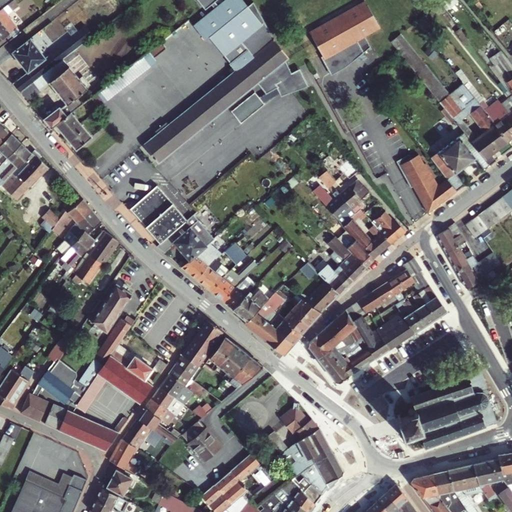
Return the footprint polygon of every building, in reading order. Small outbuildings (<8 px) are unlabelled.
[(0,0),(0,10),(6,6),(9,3),(6,0),(0,0)] [(215,9),(194,25),(205,40),(209,37),(218,48),(220,50),(225,51),(228,51),(232,49),(241,42),(248,50),(269,33),(253,2),(248,6),(243,0),(225,0),(218,5),(215,2),(217,0),(197,0),(205,9),(211,5),(215,9)] [(323,55),(324,58),(328,56),(332,65),(352,54),(354,57),(370,47),(365,37),(381,28),(366,1),(310,31),(323,55)] [(6,6),(9,10),(15,6),(11,2),(9,3),(6,6)] [(0,47),(13,38),(0,21),(0,17),(9,10),(6,6),(0,10),(0,47)] [(15,28),(19,33),(35,21),(30,15),(15,28)] [(39,27),(35,21),(19,33),(13,38),(0,47),(0,65),(14,55),(28,72),(14,84),(21,92),(74,51),(84,43),(93,36),(85,27),(45,58),(28,36),(39,27)] [(248,50),(231,63),(236,70),(166,126),(165,124),(158,130),(160,132),(144,145),(158,163),(258,83),(267,94),(276,87),(280,92),(299,87),(293,75),(286,61),(289,58),(269,33),(248,50)] [(445,109),(456,122),(460,119),(462,120),(467,116),(402,34),(392,42),(393,43),(390,46),(392,50),(396,47),(399,51),(445,109)] [(220,50),(218,48),(231,63),(248,50),(241,42),(232,49),(228,51),(225,51),(220,50)] [(103,87),(103,88),(110,96),(156,60),(153,56),(161,50),(157,45),(148,52),(113,79),(103,87)] [(324,58),(323,55),(321,56),(331,75),(344,68),(370,47),(354,57),(352,54),(332,65),(328,56),(324,58)] [(21,92),(28,101),(41,91),(40,90),(50,83),(67,104),(87,89),(86,88),(89,85),(82,76),(78,79),(66,63),(77,54),(74,51),(21,92)] [(499,63),(510,77),(511,79),(511,78),(511,66),(506,58),(499,63)] [(299,70),(293,75),(299,87),(280,92),(282,94),(313,87),(299,70)] [(231,112),(241,125),(265,106),(264,104),(280,92),(276,87),(267,94),(260,100),(255,93),(231,112)] [(78,99),(82,104),(89,99),(93,96),(88,91),(78,99)] [(93,96),(89,99),(99,111),(104,107),(95,95),(93,96)] [(509,115),(511,118),(511,96),(500,105),(508,115),(509,115)] [(69,107),(72,111),(82,104),(78,99),(69,107)] [(490,166),(496,161),(491,155),(508,142),(485,113),(479,104),(475,99),(465,106),(465,110),(484,134),(477,139),(464,123),(459,127),(465,134),(490,166)] [(330,108),(327,104),(324,101),(309,114),(311,116),(315,122),(330,108)] [(479,104),(485,113),(508,142),(511,139),(511,118),(509,115),(508,115),(500,105),(498,102),(489,109),(483,101),(479,104)] [(59,107),(44,119),(52,128),(55,125),(69,114),(65,110),(62,111),(59,107)] [(456,122),(445,109),(442,111),(453,125),(456,122)] [(69,114),(55,125),(77,149),(92,136),(71,113),(69,114)] [(4,126),(0,129),(0,146),(12,134),(4,126)] [(299,139),(293,132),(286,138),(292,145),(299,139)] [(22,143),(12,134),(0,146),(0,165),(8,158),(22,143)] [(465,134),(431,158),(447,179),(456,191),(464,185),(456,173),(475,159),(484,170),(490,166),(465,134)] [(22,143),(8,158),(12,162),(0,174),(0,183),(2,185),(32,153),(22,143)] [(35,150),(32,153),(2,185),(1,186),(17,199),(29,186),(31,187),(48,167),(39,159),(41,156),(35,150)] [(409,154),(396,161),(410,188),(413,186),(401,164),(411,159),(409,154)] [(411,159),(401,164),(413,186),(419,198),(422,197),(425,201),(422,202),(427,213),(456,191),(447,179),(438,186),(425,163),(424,164),(418,155),(411,159)] [(319,178),(329,189),(336,183),(327,172),(319,178)] [(359,180),(344,192),(355,204),(359,200),(369,192),(359,180)] [(140,212),(137,216),(161,244),(187,221),(157,186),(135,206),(140,212)] [(314,192),(331,212),(338,219),(351,208),(340,195),(331,203),(324,196),(327,194),(320,186),(314,192)] [(355,204),(344,192),(340,195),(351,208),(355,204)] [(511,210),(511,199),(508,193),(502,198),(511,210)] [(77,197),(57,222),(61,225),(67,218),(71,215),(76,222),(78,224),(83,220),(82,218),(92,209),(81,197),(82,197),(79,194),(77,197)] [(502,198),(496,202),(506,215),(511,210),(502,198)] [(496,202),(490,206),(500,219),(506,215),(496,202)] [(131,209),(137,216),(140,212),(135,206),(131,209)] [(490,206),(485,210),(494,223),(500,219),(490,206)] [(83,220),(78,224),(76,222),(70,231),(78,238),(84,232),(87,234),(88,233),(102,221),(92,209),(82,218),(83,220)] [(485,210),(478,215),(487,227),(487,229),(494,223),(485,210)] [(390,243),(404,230),(395,220),(393,221),(385,211),(371,221),(375,226),(390,243)] [(187,221),(161,244),(158,247),(164,253),(175,244),(190,260),(211,242),(214,239),(194,215),(187,221)] [(471,220),(480,232),(487,227),(478,215),(471,220)] [(344,226),(351,234),(372,259),(390,243),(375,226),(371,230),(377,236),(371,241),(351,219),(346,224),(344,226)] [(475,238),(481,233),(480,232),(471,220),(466,225),(475,238)] [(437,236),(446,253),(465,242),(455,223),(454,222),(447,226),(448,228),(437,236)] [(490,233),(487,229),(487,227),(480,232),(481,233),(485,238),(490,233)] [(326,233),(332,238),(335,235),(330,230),(326,233)] [(95,239),(88,248),(92,251),(73,278),(78,282),(81,278),(89,283),(116,244),(118,242),(103,231),(95,239)] [(78,238),(72,246),(63,255),(61,257),(73,266),(88,248),(95,239),(88,233),(87,234),(84,232),(78,238)] [(357,251),(353,255),(365,268),(373,260),(372,259),(351,234),(349,236),(354,241),(351,244),(352,245),(357,251)] [(344,260),(339,265),(353,280),(365,268),(353,255),(348,249),(335,235),(332,238),(327,243),(334,250),(344,260)] [(63,255),(72,246),(65,238),(57,248),(63,255)] [(237,240),(225,250),(236,263),(248,254),(237,240)] [(43,241),(34,253),(37,255),(46,243),(43,241)] [(190,260),(182,267),(197,280),(208,266),(204,263),(215,250),(212,247),(214,244),(211,242),(190,260)] [(454,268),(456,271),(475,260),(465,242),(446,253),(454,268)] [(348,249),(353,255),(357,251),(352,245),(348,249)] [(329,254),(339,265),(344,260),(334,250),(329,254)] [(495,251),(487,257),(494,267),(502,261),(495,251)] [(487,257),(477,264),(480,269),(483,275),(490,269),(493,268),(494,267),(487,257)] [(408,291),(405,287),(413,281),(411,277),(422,270),(414,258),(402,266),(405,270),(386,283),(393,295),(398,291),(401,295),(408,291)] [(208,266),(197,280),(211,292),(218,283),(227,274),(219,267),(221,266),(217,263),(219,260),(217,259),(208,266)] [(475,260),(456,271),(466,288),(477,281),(477,280),(473,273),(480,269),(477,264),(475,260)] [(308,261),(299,269),(309,278),(317,271),(308,261)] [(218,283),(211,292),(223,301),(232,291),(240,283),(243,280),(243,279),(255,266),(251,262),(238,275),(240,277),(237,281),(231,275),(228,273),(227,274),(218,283)] [(318,272),(325,280),(339,294),(353,280),(339,265),(334,270),(327,263),(318,272)] [(490,269),(483,275),(487,281),(497,274),(493,268),(490,269)] [(234,272),(231,275),(237,281),(240,277),(238,275),(234,272)] [(300,294),(298,296),(321,313),(339,294),(325,280),(307,298),(300,294)] [(112,283),(104,293),(108,296),(91,322),(93,323),(89,329),(96,334),(100,328),(105,332),(131,293),(117,284),(116,285),(112,283)] [(232,291),(223,301),(233,309),(246,296),(249,292),(247,290),(242,294),(239,292),(243,287),(240,283),(232,291)] [(386,283),(372,292),(380,303),(382,307),(392,301),(394,304),(398,302),(396,299),(393,295),(386,283)] [(283,285),(277,290),(286,298),(292,291),(283,285)] [(430,301),(425,304),(435,319),(446,312),(429,286),(423,290),(430,301)] [(246,296),(233,309),(246,320),(267,299),(267,300),(275,293),(272,290),(265,297),(258,291),(250,299),(246,296)] [(277,290),(275,293),(283,300),(281,302),(285,305),(288,302),(285,299),(286,298),(277,290)] [(372,292),(358,301),(365,312),(380,303),(372,292)] [(275,329),(268,323),(263,319),(268,313),(270,315),(279,305),(283,308),(286,306),(285,305),(281,302),(283,300),(275,293),(267,300),(267,299),(246,320),(243,323),(283,355),(288,349),(293,343),(275,329)] [(419,307),(414,311),(424,326),(435,319),(425,304),(418,293),(412,297),(419,307)] [(300,318),(308,325),(321,313),(298,296),(296,295),(290,301),(296,305),(297,305),(305,311),(300,318)] [(406,319),(414,333),(424,326),(414,311),(407,300),(401,304),(409,314),(403,318),(405,320),(406,319)] [(358,301),(345,310),(352,321),(360,316),(365,312),(358,301)] [(296,305),(283,319),(301,334),(308,325),(300,318),(305,311),(297,305),(296,305)] [(347,344),(343,339),(345,338),(344,336),(349,331),(353,336),(350,338),(352,341),(356,339),(361,336),(352,321),(345,310),(309,343),(308,347),(318,360),(334,344),(338,348),(347,344)] [(385,323),(384,324),(389,332),(390,331),(398,343),(414,333),(406,319),(405,320),(403,318),(401,314),(385,323)] [(361,336),(362,338),(368,347),(375,358),(388,349),(380,337),(379,337),(374,330),(371,332),(362,319),(360,316),(352,321),(361,336)] [(82,396),(98,374),(111,355),(118,344),(134,321),(131,319),(128,323),(124,320),(122,319),(78,382),(74,379),(75,378),(76,376),(77,374),(76,372),(59,359),(57,357),(53,362),(48,369),(82,396)] [(272,319),(268,323),(275,329),(278,325),(275,322),(272,319)] [(278,325),(275,329),(293,343),(301,334),(283,319),(281,322),(278,325)] [(205,351),(208,353),(223,332),(207,321),(183,354),(199,365),(204,357),(202,355),(205,351)] [(378,327),(374,330),(379,337),(380,337),(388,349),(398,343),(390,331),(389,332),(384,324),(378,327)] [(48,350),(57,357),(59,359),(70,343),(59,336),(48,350)] [(214,370),(235,344),(225,336),(209,358),(216,363),(212,368),(214,370)] [(356,339),(352,341),(347,344),(351,350),(356,346),(354,344),(357,342),(358,342),(356,339)] [(342,364),(349,376),(375,358),(368,347),(362,350),(357,342),(354,344),(356,346),(351,350),(353,353),(354,355),(349,359),(342,364)] [(152,368),(118,344),(111,355),(145,379),(152,368)] [(235,344),(214,370),(220,375),(227,381),(230,378),(231,379),(233,377),(250,356),(235,344)] [(339,383),(349,376),(342,364),(349,359),(347,357),(346,356),(346,354),(343,356),(340,352),(338,348),(334,344),(318,360),(335,382),(339,383)] [(0,372),(12,356),(0,346),(0,372)] [(44,355),(53,362),(57,357),(48,350),(44,355)] [(183,354),(176,364),(195,378),(202,368),(199,365),(183,354)] [(145,379),(111,355),(98,374),(109,382),(139,403),(153,385),(145,379)] [(250,356),(233,377),(243,384),(263,367),(250,356)] [(0,402),(1,403),(24,371),(14,364),(11,368),(12,369),(0,386),(0,402)] [(195,378),(176,364),(169,374),(193,391),(200,396),(205,390),(193,381),(195,378)] [(8,406),(11,408),(37,371),(29,365),(24,371),(1,403),(8,406)] [(466,378),(419,394),(414,396),(410,398),(413,406),(412,407),(411,409),(410,411),(410,413),(401,416),(400,413),(397,414),(398,417),(395,418),(396,421),(399,420),(403,434),(400,435),(401,438),(404,437),(405,439),(408,438),(407,436),(419,432),(425,448),(497,422),(488,396),(489,395),(480,368),(464,374),(466,378)] [(48,369),(18,410),(36,419),(45,399),(34,394),(41,385),(64,403),(68,398),(72,401),(71,402),(76,406),(76,405),(82,396),(48,369)] [(82,396),(76,405),(87,413),(109,382),(98,374),(82,396)] [(184,404),(193,391),(169,374),(160,387),(176,398),(184,404)] [(160,387),(152,399),(168,410),(176,398),(160,387)] [(145,408),(147,409),(161,419),(168,410),(152,399),(145,408)] [(217,399),(210,404),(207,407),(211,411),(221,402),(217,399)] [(50,403),(41,421),(59,430),(104,450),(125,423),(127,419),(124,417),(121,418),(113,430),(72,412),(68,411),(50,403)] [(284,425),(303,412),(300,408),(300,405),(293,404),(293,408),(280,418),(284,425)] [(211,411),(207,407),(198,414),(203,418),(211,411)] [(161,419),(147,409),(139,419),(173,443),(178,438),(158,424),(161,419)] [(299,431),(304,438),(319,427),(311,417),(308,419),(303,412),(284,425),(286,427),(292,436),(299,431)] [(173,443),(139,419),(125,441),(136,448),(138,449),(141,444),(146,447),(152,437),(159,442),(158,443),(166,449),(173,443)] [(222,448),(200,421),(183,435),(182,435),(205,462),(222,448)] [(314,461),(332,452),(321,430),(319,427),(304,438),(290,448),(282,454),(280,452),(279,453),(283,458),(290,452),(296,460),(272,479),(252,495),(249,498),(257,508),(265,501),(274,494),(283,487),(289,482),(292,479),(301,472),(314,461)] [(290,448),(278,433),(276,431),(268,437),(268,438),(280,452),(282,454),(290,448)] [(15,439),(4,433),(0,441),(0,462),(3,464),(15,439)] [(127,463),(136,448),(125,441),(122,439),(110,461),(135,475),(145,467),(139,464),(136,468),(127,463)] [(260,511),(257,508),(249,498),(252,495),(239,480),(256,466),(259,468),(262,466),(252,452),(190,505),(203,511),(260,511)] [(342,471),(332,452),(314,461),(301,472),(311,483),(321,494),(328,486),(329,487),(338,480),(338,478),(341,475),(342,471)] [(511,452),(498,455),(498,458),(501,475),(511,472),(511,452)] [(502,481),(501,475),(498,458),(473,464),(478,486),(482,492),(488,502),(495,497),(487,484),(502,481)] [(454,491),(465,507),(467,511),(478,511),(475,507),(464,496),(482,492),(478,486),(473,464),(448,470),(452,491),(454,491)] [(29,470),(25,479),(64,497),(72,480),(62,476),(59,483),(29,470)] [(433,473),(437,494),(446,492),(454,511),(458,511),(465,507),(454,491),(452,491),(448,470),(433,473)] [(116,471),(108,486),(124,495),(132,480),(116,471)] [(438,499),(437,494),(433,473),(414,478),(411,482),(433,511),(448,511),(445,507),(441,503),(438,499)] [(25,479),(9,511),(73,511),(86,484),(73,478),(72,480),(64,497),(25,479)] [(304,491),(292,479),(289,482),(294,488),(289,493),(307,511),(308,511),(321,494),(311,483),(304,491)] [(386,493),(397,506),(399,505),(405,511),(417,511),(396,484),(386,493)] [(122,511),(129,501),(102,486),(96,498),(122,511)] [(151,499),(158,503),(165,491),(158,487),(151,499)] [(289,502),(285,506),(291,511),(307,511),(289,493),(285,488),(280,493),(289,502)] [(511,510),(511,494),(508,489),(499,496),(509,511),(511,510)] [(158,503),(174,511),(203,511),(190,505),(165,491),(158,503)] [(386,493),(378,500),(387,511),(391,511),(394,510),(397,506),(386,493)] [(291,511),(285,506),(275,496),(272,499),(279,506),(275,511),(291,511)] [(122,511),(96,498),(90,509),(95,511),(122,511)] [(387,511),(378,500),(364,511),(387,511)] [(275,511),(266,503),(263,506),(267,511),(275,511)]
